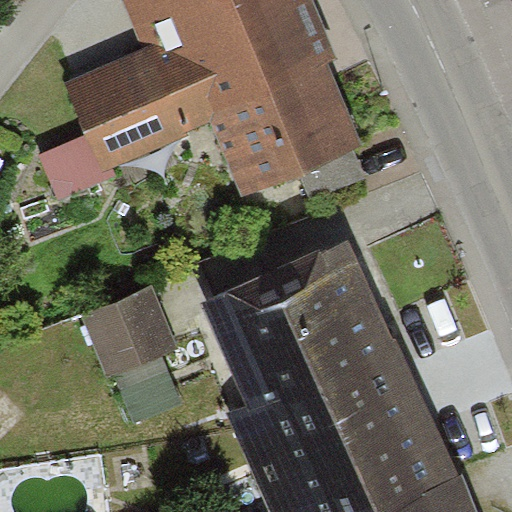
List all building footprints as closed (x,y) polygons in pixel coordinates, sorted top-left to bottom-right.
[(338,55),(314,0),(130,0),(126,4),(145,52),(71,82),(94,139),(107,172),(114,169),(192,138),(188,130),(213,120),(242,190),(365,141),(331,58),(338,55)] [(107,172),(94,139),(43,160),(61,203),(118,179),(114,169),(107,172)] [(348,218),(200,283),(249,394),(402,327),(398,318),(393,320),(348,218)] [(161,344),(178,336),(151,274),(80,304),(107,366),(113,363),(161,344)] [(249,394),(229,401),(275,511),(316,511),(456,453),(402,327),(249,394)] [(182,394),(161,344),(113,363),(134,414),(182,394)] [(486,511),(461,452),(456,453),(316,511),(486,511)]
